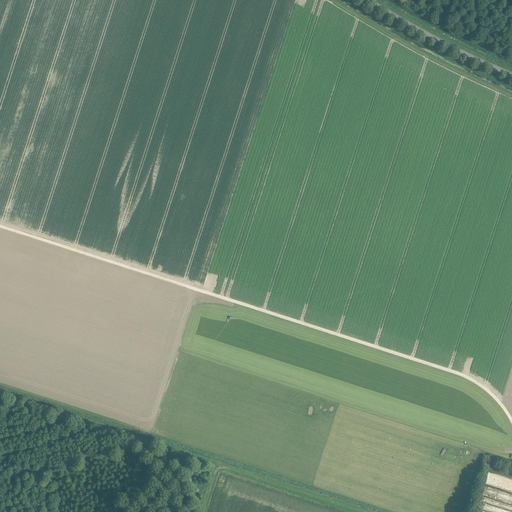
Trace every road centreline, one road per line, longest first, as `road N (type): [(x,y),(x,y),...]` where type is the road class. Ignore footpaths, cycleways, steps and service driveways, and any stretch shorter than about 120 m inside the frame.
road 1 (track): [(202,511),(218,464),(364,511)]
road 2 (unclassified): [(511,75),(367,0)]
